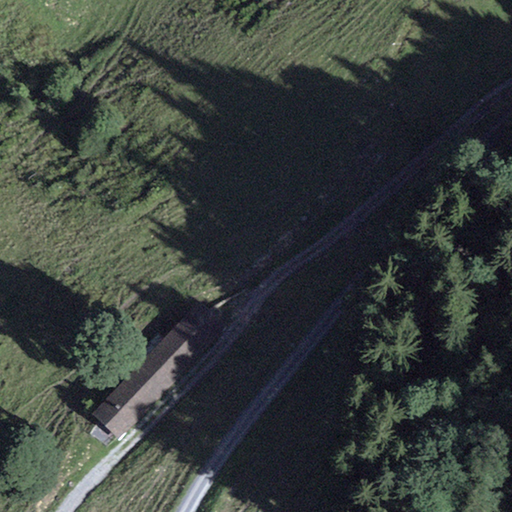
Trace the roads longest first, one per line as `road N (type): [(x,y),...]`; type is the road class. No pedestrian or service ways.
road 1 (track): [(63,511),(273,302),(359,200),(466,148)]
road 2 (track): [(187,511),(466,148)]
road 3 (track): [(466,148),(367,330),(327,511)]
